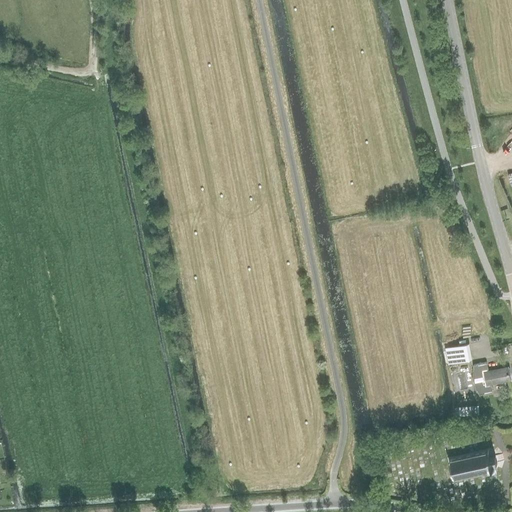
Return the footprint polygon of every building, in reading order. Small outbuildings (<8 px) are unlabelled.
[(448,363),(473,359),(469,343),(445,347),(448,363)] [(511,378),(509,367),(488,371),(486,362),(473,365),(473,370),(473,375),(474,380),(475,385),(477,390),(479,394),(492,392),(490,382),(511,378)] [(473,414),(472,406),(455,406),(456,415),(473,414)] [(491,464),(497,463),(495,455),(489,457),(488,451),(449,460),(453,479),(492,470),(491,464)] [(371,474),(378,472),(376,464),(369,466),(371,474)]
